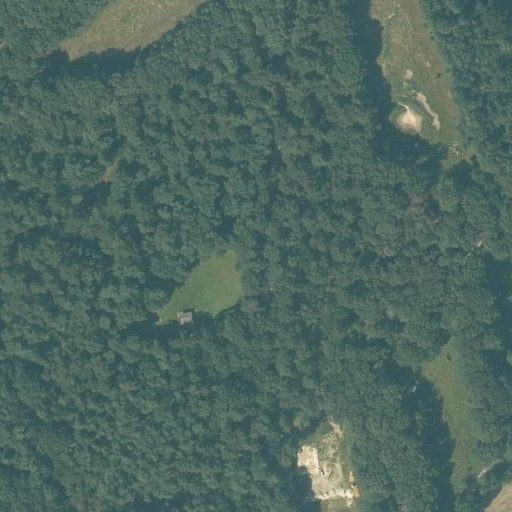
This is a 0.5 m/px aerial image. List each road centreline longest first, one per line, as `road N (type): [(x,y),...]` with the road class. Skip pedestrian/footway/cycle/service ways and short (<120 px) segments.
road 1 (track): [(288,511),(263,296),(284,0)]
road 2 (track): [(511,230),(474,245),(467,261),(505,435),(459,511)]
road 3 (track): [(69,511),(0,340)]
